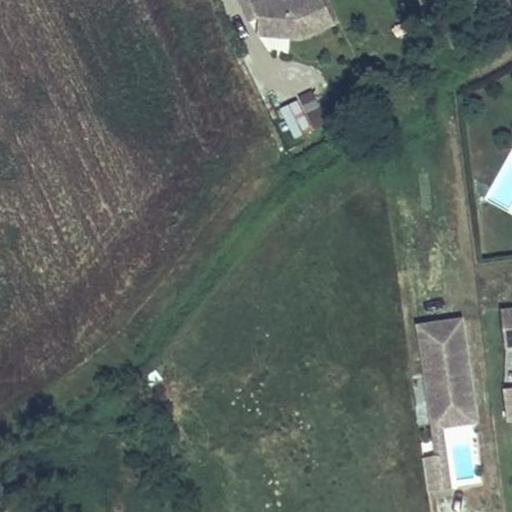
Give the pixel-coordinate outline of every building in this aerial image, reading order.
[(338,25),(325,0),(306,0),(299,4),(267,3),(257,7),(252,0),(238,0),(252,28),(263,23),(264,24),(262,38),(306,40),(338,25)] [(293,140),(328,126),(314,93),(280,108),(293,140)] [(511,310),(503,312),(505,331),(511,330),(511,310)] [(480,419),(467,327),(425,333),(438,425),(480,419)] [(507,425),(511,424),(511,389),(500,392),(507,425)] [(481,428),(480,419),(438,425),(439,434),(443,462),(450,461),(446,433),(481,428)] [(454,496),(450,461),(443,462),(428,464),(432,499),(454,496)]
